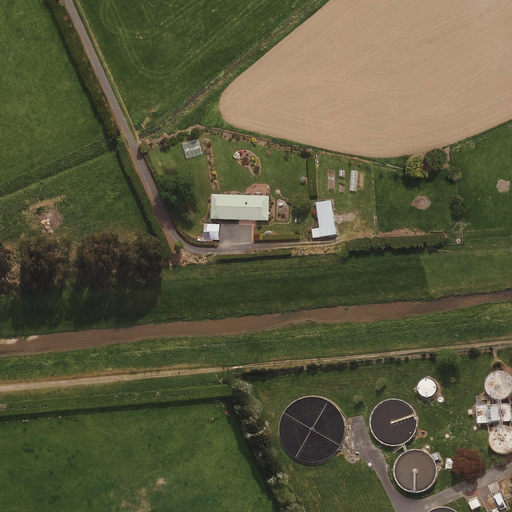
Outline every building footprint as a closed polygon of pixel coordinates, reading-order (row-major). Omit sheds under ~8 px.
[(270,197),(213,195),(212,220),(269,221),(270,197)] [(337,236),(332,202),(317,204),(321,229),(313,230),(314,238),(337,236)] [(220,225),(205,225),(205,240),(220,241),(220,225)] [(490,395),(492,399),(496,402),(501,404),(505,404),(510,403),(511,400),(511,378),(510,377),(505,376),(501,376),(496,378),(492,381),(490,385),(489,390),(490,395)] [(421,396),(424,398),(427,400),(430,400),(433,399),(436,397),(438,394),(439,391),(439,388),(437,384),(435,382),(432,380),(428,380),(425,381),(423,382),(421,385),(419,387),(419,391),(420,394),(421,396)] [(282,418),(280,429),(283,440),(289,450),(293,454),(303,460),(314,461),(325,459),(330,457),(339,449),(345,439),(346,428),(344,417),(338,407),(329,400),(324,397),(313,395),(301,398),(292,404),(284,413),(282,418)] [(394,471),(394,475),(396,482),(401,489),(404,491),(411,494),(418,495),(426,493),(432,488),(436,482),(438,475),(438,471),(436,464),(431,457),(428,455),(421,452),(418,451),(410,452),(407,445),(414,439),(418,432),(419,424),(418,416),(416,412),(411,406),(404,402),(396,400),(387,402),(380,406),(375,412),(373,416),(372,424),(372,428),(375,436),(380,442),(387,446),(391,447),(395,448),(402,447),(405,454),(400,458),(396,464),(394,471)] [(511,406),(479,409),(480,427),(511,424),(511,406)] [(501,458),(506,459),(510,459),(511,458),(511,431),(510,430),(505,430),(500,432),(496,435),(494,439),(492,443),(493,448),(494,452),(497,456),(501,458)] [(507,508),(500,492),(494,494),(501,511),(507,508)] [(481,507),(477,498),(469,501),(473,510),(481,507)]
